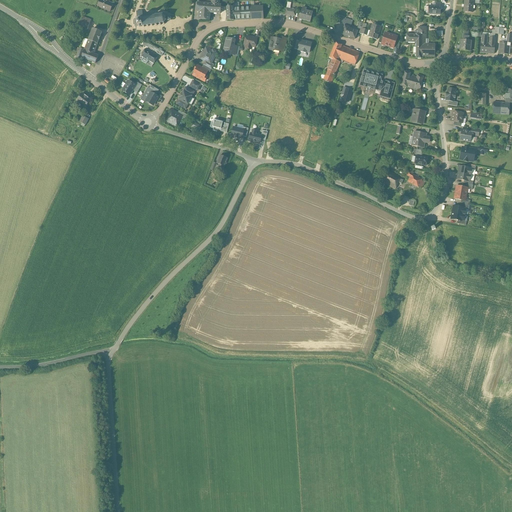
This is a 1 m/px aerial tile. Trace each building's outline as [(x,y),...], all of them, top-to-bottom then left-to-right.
[(105,1),(102,0),(99,0),(97,7),(110,12),(113,4),(108,2),(105,1)] [(212,0),(211,0),(210,4),(210,13),(220,14),(221,5),(219,5),(219,0),(212,0)] [(468,0),(469,0),(465,0),(464,12),(472,13),(473,0),(468,0)] [(198,3),(197,12),(199,12),(199,19),(209,20),(210,13),(210,4),(198,3)] [(263,6),(249,7),(249,20),(263,19),(263,6)] [(435,6),(428,6),(428,14),(440,15),(440,7),(435,6)] [(227,7),(226,7),(226,8),(226,21),(233,20),(249,20),(249,7),(233,8),(233,7),(227,7)] [(306,9),(303,8),(299,19),(310,22),(312,13),(305,11),(306,9)] [(159,15),(156,15),(155,14),(154,14),(155,15),(151,16),(151,14),(150,14),(150,16),(147,16),(147,15),(146,15),(147,16),(144,17),(143,15),(142,11),(136,11),(137,19),(136,19),(137,25),(138,25),(138,26),(139,27),(140,27),(141,27),(141,26),(143,26),(144,27),(145,27),(144,26),(148,25),(148,27),(149,27),(148,25),(152,25),(152,26),(153,26),(153,25),(156,24),(156,26),(157,26),(157,24),(160,24),(160,25),(161,25),(161,24),(163,23),(164,25),(165,24),(164,23),(166,21),(167,21),(168,21),(169,21),(170,20),(171,20),(171,19),(170,17),(171,17),(170,16),(168,16),(168,15),(167,16),(166,16),(165,16),(163,15),(163,13),(162,13),(162,14),(160,15),(159,13),(158,13),(159,15)] [(346,18),(340,16),(338,23),(344,25),(346,19),(346,18)] [(91,20),(82,17),(78,26),(87,30),(91,20)] [(353,21),(346,19),(344,25),(345,25),(341,35),(347,37),(349,33),(350,33),(351,29),(350,28),(351,28),(353,21)] [(351,28),(350,28),(351,29),(350,33),(349,33),(347,37),(354,40),(357,33),(358,30),(351,28)] [(102,32),(93,29),(88,40),(97,44),(102,32)] [(380,31),(371,29),(370,31),(368,36),(368,37),(377,40),(380,31)] [(382,44),(381,44),(387,46),(391,35),(385,33),(384,37),(382,44)] [(418,34),(416,34),(406,34),(406,42),(416,42),(416,58),(422,58),(422,56),(435,57),(435,44),(426,44),(426,34),(418,34)] [(397,37),(391,35),(387,46),(393,48),(397,37)] [(469,37),(463,36),(462,40),(461,40),(460,45),(457,45),(456,49),(460,49),(460,50),(470,51),(471,41),(469,41),(469,37)] [(255,39),(246,37),(244,45),(246,45),(247,46),(246,48),(251,50),(252,47),(255,47),(256,45),(257,39),(255,39)] [(277,39),(271,37),(268,50),(273,51),(274,49),(280,51),(282,44),(282,42),(282,41),(277,40),(277,39)] [(235,40),(227,38),(224,50),(232,52),(233,46),(235,40)] [(97,44),(88,40),(87,44),(85,48),(84,50),(94,54),(97,44)] [(300,41),(296,40),(294,49),(297,50),(300,51),(300,52),(306,54),(306,53),(309,53),(312,43),(300,40),(300,41)] [(336,43),(329,58),(332,59),(325,76),(333,79),(340,62),(339,62),(340,59),(345,47),(342,46),(342,45),(336,43)] [(360,53),(345,47),(340,59),(355,65),(360,53)] [(94,54),(84,50),(80,48),(76,58),(76,59),(80,61),(81,62),(82,59),(95,64),(98,56),(94,54)] [(212,51),(206,48),(200,58),(206,62),(211,64),(211,63),(216,54),(215,53),(215,51),(213,50),(212,51)] [(158,57),(145,49),(141,56),(154,64),(158,57)] [(202,68),(197,65),(194,70),(195,71),(193,76),(204,82),(207,77),(205,76),(207,71),(208,71),(202,68)] [(381,76),(364,71),(360,85),(378,90),(378,89),(382,90),(380,96),(390,98),(394,84),(384,81),(384,82),(380,81),(381,76)] [(417,77),(409,76),(410,73),(404,72),(401,86),(419,91),(423,77),(417,75),(417,77)] [(198,84),(193,81),(190,86),(195,89),(198,84)] [(130,82),(123,93),(129,97),(132,91),(137,93),(141,85),(137,83),(136,86),(130,82)] [(154,106),(159,97),(157,96),(157,94),(159,90),(151,86),(149,88),(148,87),(140,100),(144,102),(145,101),(154,106)] [(194,92),(185,87),(183,92),(183,93),(182,94),(181,94),(179,97),(180,98),(179,99),(176,104),(185,109),(188,104),(187,104),(191,97),(192,97),(194,92)] [(456,89),(448,88),(447,93),(446,93),(446,97),(446,101),(449,101),(454,102),(454,98),(455,98),(456,94),(455,94),(456,89)] [(85,108),(91,100),(82,93),(75,103),(79,106),(81,104),(85,108)] [(486,94),(475,94),(475,105),(486,106),(486,94)] [(505,103),(493,102),(493,114),(509,115),(509,103),(505,103)] [(177,113),(172,110),(166,121),(177,126),(178,125),(180,122),(180,120),(182,117),(182,116),(177,113)] [(419,111),(415,110),(414,114),(413,114),(411,114),(413,115),(412,121),(423,124),(424,120),(423,119),(424,112),(419,111)] [(187,115),(179,111),(177,113),(182,116),(182,117),(185,119),(187,115)] [(462,113),(453,112),(451,121),(454,122),(462,123),(463,119),(462,118),(463,115),(463,114),(462,113)] [(223,121),(214,119),(213,122),(211,122),(210,128),(213,128),(213,130),(217,131),(218,130),(221,130),(223,121)] [(237,128),(233,127),(231,136),(235,137),(236,137),(237,137),(237,138),(238,138),(242,138),(244,130),(240,129),(241,128),(237,128)] [(471,132),(461,130),(460,135),(461,135),(460,140),(470,142),(471,137),(472,138),(473,135),(473,132),(471,132)] [(425,134),(414,132),(412,145),(420,147),(423,148),(424,142),(428,143),(429,142),(430,139),(429,138),(425,137),(425,134)] [(264,135),(253,133),(251,141),(262,143),(264,135)] [(475,150),(462,147),(460,160),(464,160),(464,161),(468,162),(468,161),(473,162),(474,155),(476,155),(476,151),(475,151),(475,150)] [(227,158),(220,155),(217,163),(219,164),(224,166),(224,167),(227,158)] [(428,158),(416,156),(414,163),(416,164),(415,168),(423,170),(423,165),(426,166),(428,158)] [(466,168),(459,166),(458,173),(471,175),(472,170),(472,169),(466,168)] [(400,178),(388,172),(383,183),(395,189),(398,182),(400,178)] [(471,175),(458,173),(457,179),(464,180),(470,182),(470,181),(471,175)] [(421,180),(412,175),(411,177),(409,181),(418,187),(421,180)] [(463,187),(457,186),(455,192),(466,194),(467,189),(467,188),(463,187)] [(466,194),(455,192),(454,199),(461,200),(465,201),(465,200),(466,194)] [(460,207),(453,206),(452,213),(465,215),(466,209),(464,209),(464,208),(460,207)] [(465,215),(452,213),(451,219),(458,220),(462,221),(462,220),(464,221),(464,220),(465,215)]
